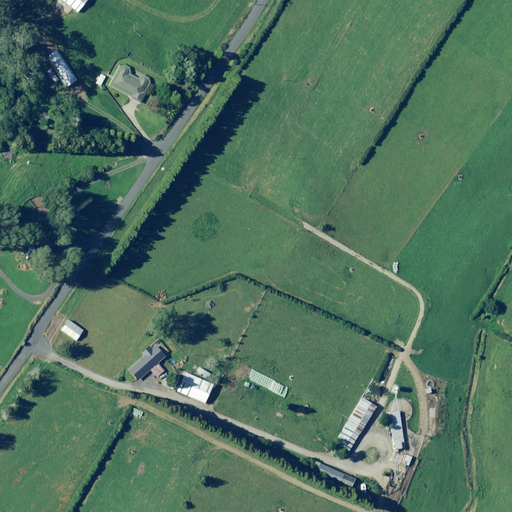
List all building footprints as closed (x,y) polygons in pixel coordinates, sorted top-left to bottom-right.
[(85,0),(59,0),(76,13),(85,0)] [(51,68),(59,79),(64,88),(75,80),(55,50),(44,58),(51,68)] [(59,79),(51,68),(45,72),(53,83),(59,79)] [(137,82),(116,71),(108,86),(129,97),(139,102),(150,80),(140,75),(137,82)] [(104,77),(99,75),(94,84),(99,86),(104,77)] [(82,331),(67,320),(60,331),(75,341),(82,331)] [(150,349),(147,346),(139,353),(142,356),(127,370),(137,381),(163,357),(153,346),(150,349)] [(211,386),(184,373),(175,391),(202,404),(211,386)] [(346,454),(374,407),(359,398),(332,445),(346,454)] [(402,448),(397,412),(388,413),(393,450),(402,448)] [(402,456),(391,454),(389,462),(407,467),(409,457),(402,455),(402,456)] [(353,479),(319,464),(315,473),(348,489),(353,479)]
